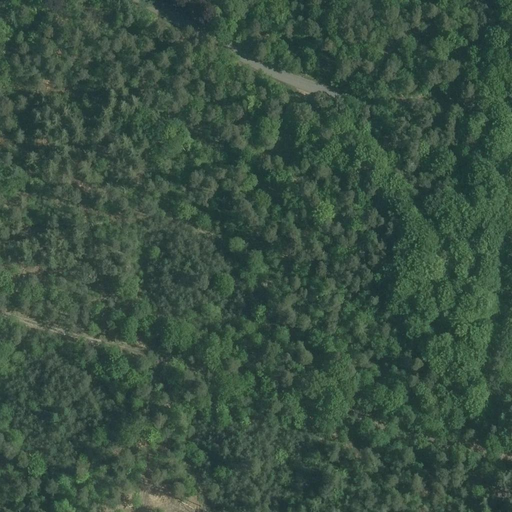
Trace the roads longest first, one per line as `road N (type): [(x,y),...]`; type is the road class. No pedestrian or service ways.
road 1 (track): [(482,452),(0,314)]
road 2 (tertiary): [(143,0),(309,86),(390,104),(511,106)]
road 3 (track): [(157,358),(146,491),(133,511)]
